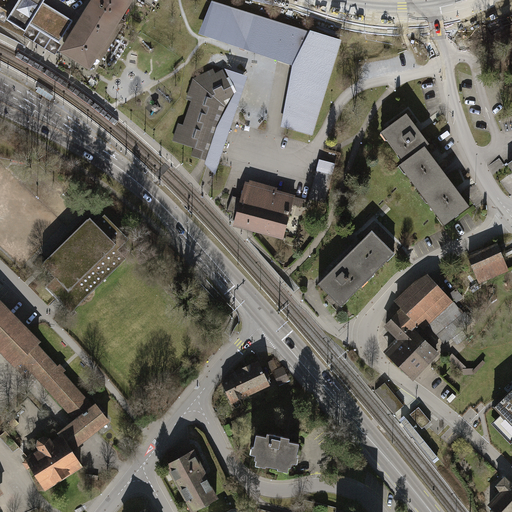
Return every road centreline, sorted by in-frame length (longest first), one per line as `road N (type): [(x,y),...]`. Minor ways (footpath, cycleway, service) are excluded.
road 1 (residential): [(511,472),(379,360),(367,334),(403,282),(511,220)]
road 2 (secondary): [(84,145),(144,187),(265,321)]
road 3 (secondary): [(265,321),(430,511)]
road 4 (residential): [(382,511),(340,485),(267,490),(248,482),(193,402)]
road 5 (residential): [(511,216),(456,114),(436,12)]
road 6 (secondary): [(307,0),(345,11),(436,12)]
